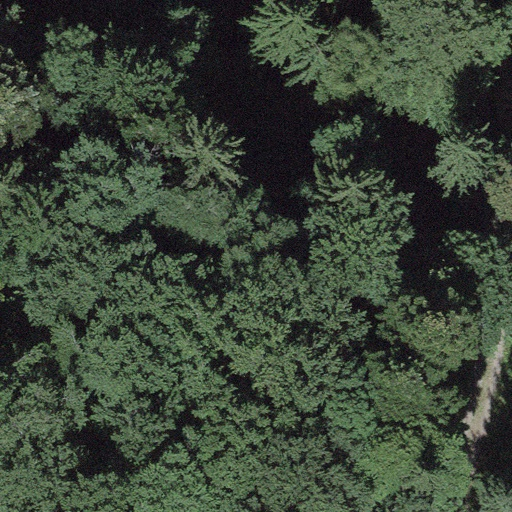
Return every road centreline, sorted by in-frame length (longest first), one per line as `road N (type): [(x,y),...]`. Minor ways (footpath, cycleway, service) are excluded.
road 1 (track): [(477,0),(500,264),(450,511)]
road 2 (track): [(216,0),(165,19),(0,21)]
